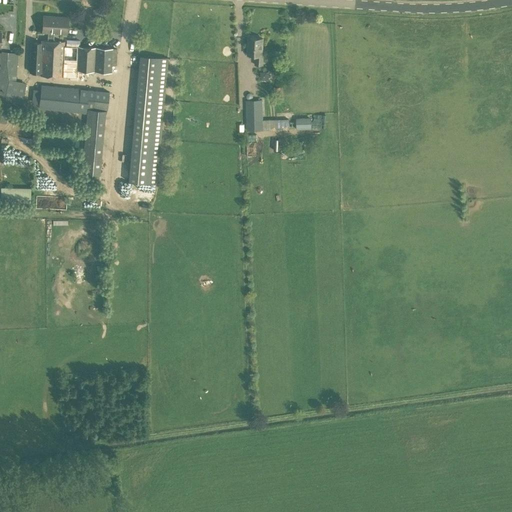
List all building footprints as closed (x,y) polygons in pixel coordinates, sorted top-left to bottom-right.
[(67,33),(68,16),(43,15),(42,31),(48,32),(48,39),(42,39),(42,42),(32,42),(30,70),(41,71),(41,75),(63,76),(63,75),(77,75),(77,70),(111,72),(113,48),(64,45),(65,40),(53,40),(54,32),(67,33)] [(264,65),(265,54),(262,54),(263,38),(249,37),(248,54),(256,54),(255,64),(264,65)] [(0,63),(0,64),(0,122),(6,124),(9,110),(21,107),(26,84),(15,81),(18,53),(1,51),(1,53),(0,52),(0,63)] [(168,57),(139,55),(129,180),(158,182),(168,57)] [(108,111),(109,92),(95,90),(95,89),(40,84),(38,108),(39,108),(38,113),(49,114),(49,110),(86,113),(86,109),(87,109),(81,173),(100,175),(105,111),(108,111)] [(263,120),(262,100),(246,101),(247,128),(261,127),(261,129),(271,128),(271,130),(289,129),(289,119),(263,120)] [(296,130),(312,129),(312,117),(296,118),(296,130)] [(31,205),(31,188),(1,187),(1,204),(31,205)]
